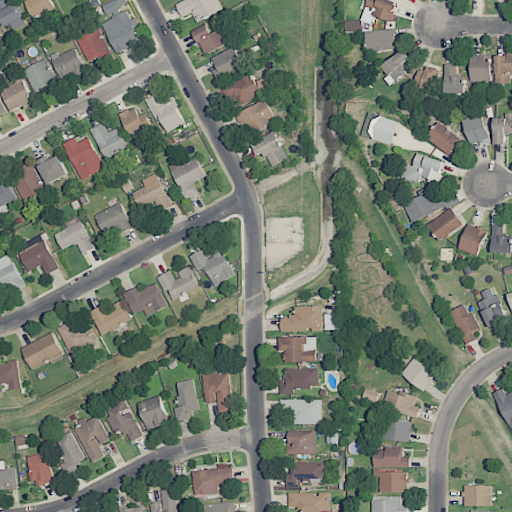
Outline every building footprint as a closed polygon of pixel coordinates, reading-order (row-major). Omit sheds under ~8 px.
[(0,0),(0,19),(4,27),(10,24),(13,31),(28,24),(16,2),(11,4),(9,0),(0,0)] [(25,0),(24,0),(33,19),(55,8),(50,0),(25,0)] [(197,22),(223,10),(218,0),(184,0),(176,4),(183,17),(192,12),(197,22)] [(392,21),(397,2),(389,0),(367,0),(362,21),(370,23),(372,16),(392,21)] [(102,24),(117,53),(142,40),(135,26),(139,24),(135,16),(131,18),(127,11),(102,24)] [(363,31),(362,20),(346,20),(346,31),(363,31)] [(210,34),(206,24),(192,31),(203,55),(228,43),(222,29),(210,34)] [(102,61),(111,58),(101,28),(78,37),(86,62),(100,57),(102,61)] [(368,52),(396,49),(394,28),(365,32),(368,52)] [(212,69),(217,81),(245,69),(235,47),(212,57),(216,68),(212,69)] [(53,58),(59,78),(84,70),(78,49),(53,58)] [(391,79),(406,73),(401,63),(409,60),(406,52),(383,62),(391,79)] [(511,54),(495,54),(495,83),(509,84),(510,74),(511,74),(511,54)] [(471,82),(491,81),(491,55),(470,55),(471,82)] [(24,70),(36,92),(57,80),(45,59),(24,70)] [(457,64),(445,64),(445,93),(465,93),(465,76),(456,76),(457,64)] [(439,69),(425,66),(420,88),(435,91),(439,69)] [(263,93),(258,82),(256,83),(250,72),(221,87),(228,101),(233,99),(237,107),(263,93)] [(0,89),(0,90),(11,112),(33,100),(22,78),(0,89)] [(185,124),(172,96),(162,100),(159,95),(147,100),(157,124),(162,121),(167,132),(185,124)] [(235,114),(243,129),(250,125),(253,131),(276,120),(266,99),(235,114)] [(142,134),(152,128),(144,113),(139,115),(134,106),(119,115),(134,143),(144,138),(142,134)] [(399,122),(368,112),(361,136),(391,145),(399,122)] [(490,143),(482,114),(463,118),(469,144),(479,142),(480,146),(490,143)] [(511,115),(494,116),(495,144),(506,144),(505,134),(511,133),(511,115)] [(426,137),(448,155),(461,140),(439,122),(426,137)] [(120,127),(107,132),(104,124),(92,129),(103,158),(129,149),(120,127)] [(287,160),(277,132),(251,141),(256,156),(267,152),(271,166),(287,160)] [(90,137),(78,142),(76,138),(64,143),(80,179),(103,169),(90,137)] [(419,182),(421,176),(439,182),(445,162),(417,153),(413,166),(399,162),(395,175),(419,182)] [(68,175),(60,155),(49,160),(48,156),(37,160),(46,184),(68,175)] [(198,192),(194,182),(205,177),(198,159),(172,170),(184,198),(198,192)] [(23,173),(13,178),(24,203),(46,194),(32,162),(20,167),(23,173)] [(142,180),(145,186),(134,192),(141,208),(155,202),(160,212),(172,207),(157,173),(142,180)] [(16,199),(5,176),(0,177),(0,215),(8,212),(4,204),(16,199)] [(411,221),(456,204),(451,193),(430,201),(428,194),(404,203),(411,221)] [(133,227),(120,202),(95,215),(106,235),(119,228),(121,233),(133,227)] [(429,225),(441,241),(463,224),(451,207),(429,225)] [(63,249),(77,243),(82,254),(94,248),(83,221),(56,233),(63,249)] [(487,232),(468,224),(458,248),(477,256),(487,232)] [(29,271),(41,264),(47,273),(59,266),(41,235),(16,249),(29,271)] [(206,267),(213,285),(234,277),(224,250),(206,256),(204,250),(191,255),(197,271),(206,267)] [(0,294),(23,283),(9,254),(0,258),(0,294)] [(158,277),(165,292),(169,290),(173,299),(200,287),(190,266),(175,274),(173,270),(158,277)] [(148,316),(168,306),(156,283),(139,291),(137,287),(124,294),(134,314),(145,310),(148,316)] [(481,292),(485,299),(478,302),(489,329),(507,321),(493,287),(481,292)] [(132,321),(123,302),(107,310),(104,305),(91,311),(102,335),(132,321)] [(473,333),(480,329),(466,304),(450,313),(467,344),(476,339),(473,333)] [(282,332),(323,331),(323,306),(296,306),(296,317),(281,317),(282,332)] [(99,342),(89,323),(76,329),(72,321),(58,328),(72,356),(99,342)] [(63,356),(54,334),(22,347),(31,369),(63,356)] [(316,337),(279,337),(279,351),(284,351),(284,362),(317,362),(316,337)] [(18,360),(1,363),(0,356),(0,384),(10,384),(10,390),(21,389),(18,360)] [(401,375),(425,391),(437,374),(413,358),(401,375)] [(318,368),(285,369),(285,379),(280,379),(280,394),(295,394),(295,389),(318,388),(318,368)] [(206,403),(218,402),(219,412),(233,411),(229,372),(203,375),(206,403)] [(177,382),(182,406),(174,408),(177,421),(190,418),(189,413),(200,411),(193,379),(177,382)] [(492,394),(511,428),(511,391),(506,395),(503,388),(492,394)] [(420,408),(414,406),(417,397),(406,393),(405,396),(388,390),(383,406),(417,418),(420,408)] [(138,403),(148,430),(170,422),(160,395),(138,403)] [(321,400),(281,399),(281,413),(294,413),(294,424),(321,424),(321,400)] [(106,408),(115,434),(125,431),(129,442),(141,437),(128,400),(106,408)] [(86,422),(75,428),(92,461),(105,455),(100,445),(110,440),(98,416),(85,422),(86,422)] [(410,441),(411,421),(387,420),(386,440),(410,441)] [(316,454),(316,430),(287,430),(287,454),(316,454)] [(54,440),(68,469),(85,461),(72,432),(54,440)] [(411,456),(403,456),(403,447),(384,447),(384,451),(374,450),(373,467),(410,467),(411,456)] [(54,482),(48,452),(28,456),(34,486),(54,482)] [(0,490),(17,490),(16,468),(5,468),(4,461),(0,461),(0,490)] [(325,463),(288,462),(288,487),(301,487),(301,482),(324,482),(325,463)] [(220,494),(220,483),(233,482),(232,469),(192,470),(193,495),(220,494)] [(408,492),(408,472),(380,472),(381,492),(408,492)] [(492,485),(465,485),(465,506),(492,506),(492,485)] [(161,490),(162,503),(151,503),(151,511),(177,511),(176,489),(161,490)] [(303,511),(322,511),(331,511),(330,492),(288,494),(288,508),(303,508),(303,511)] [(372,511),(408,511),(409,506),(401,506),(401,497),(372,496),(372,511)] [(204,503),(204,511),(235,511),(236,503),(204,503)]
